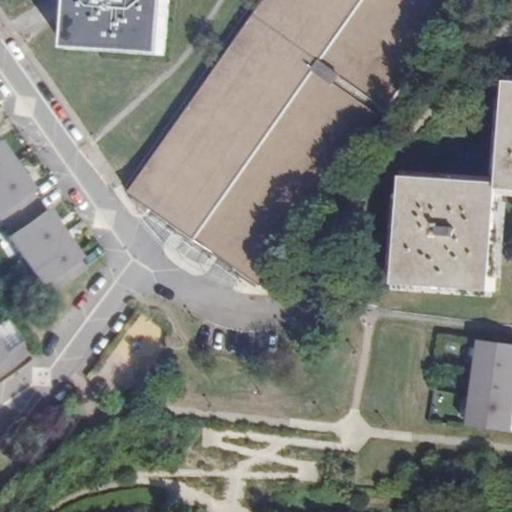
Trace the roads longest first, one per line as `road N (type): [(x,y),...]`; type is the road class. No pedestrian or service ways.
road 1 (residential): [(133,261),(0,70)]
road 2 (residential): [(0,413),(44,384),(133,261)]
road 3 (residential): [(303,297),(214,301),(133,261)]
